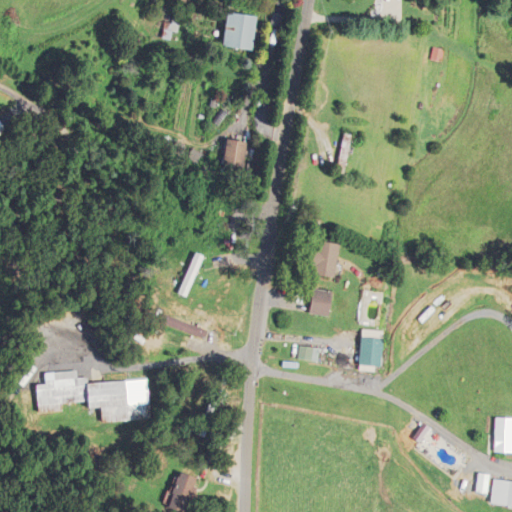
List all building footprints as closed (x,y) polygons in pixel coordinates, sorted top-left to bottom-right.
[(256,52),(261,17),(233,13),(229,48),(256,52)] [(167,22),(163,38),(173,41),(177,25),(167,22)] [(254,143),(233,141),(230,170),(251,172),(254,143)] [(316,277),(337,278),(340,244),(319,242),(316,277)] [(179,293),(190,298),(209,258),(197,253),(179,293)] [(310,314),(332,318),(337,294),(315,289),(310,314)] [(386,372),(387,331),(365,330),(364,372),(386,372)] [(147,379),(89,383),(88,378),(78,379),(77,371),(55,373),(56,383),(41,384),(43,413),(64,412),(63,405),(92,403),(92,410),(103,409),(104,422),(150,419),(147,379)] [(209,439),(220,405),(207,400),(195,434),(209,439)] [(487,453),(505,453),(505,419),(487,419),(487,453)] [(181,511),(191,511),(207,483),(187,472),(169,506),(181,511)] [(511,509),(511,501),(511,484),(496,482),(492,506),(511,509)]
